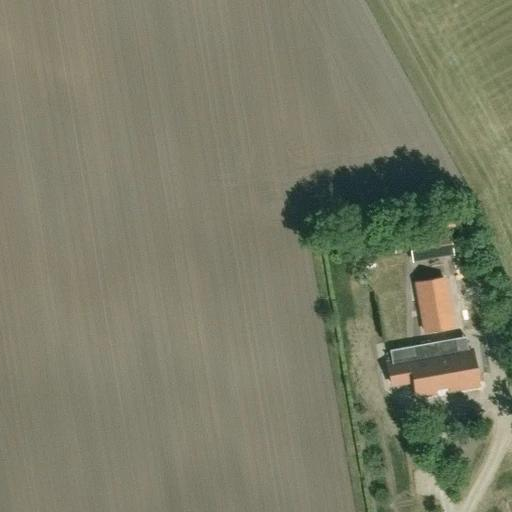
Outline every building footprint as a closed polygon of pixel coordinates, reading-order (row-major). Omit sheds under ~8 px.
[(447,232),(405,240),(409,263),(451,256),(447,232)] [(440,280),(416,284),(419,301),(443,297),(440,280)] [(422,316),(425,333),(449,328),(446,312),(422,316)] [(392,386),(414,382),(416,393),(435,390),(448,388),(449,391),(478,386),(471,351),(468,351),(458,353),(455,339),(414,346),(416,358),(392,362),(388,363),(392,386)] [(511,390),(507,346),(476,349),(482,399),(511,395),(511,390)]
